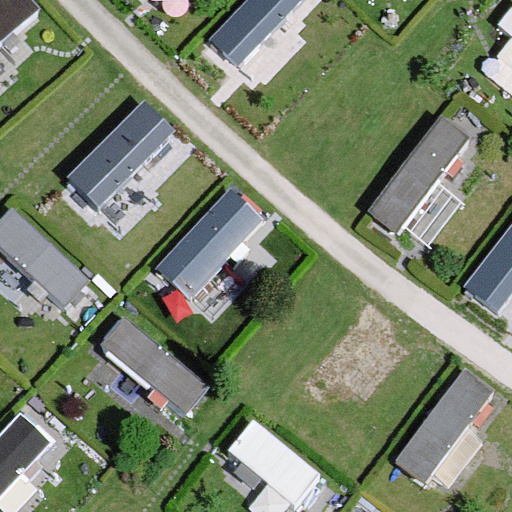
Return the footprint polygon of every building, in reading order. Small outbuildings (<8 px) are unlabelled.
[(220,80),(291,8),(281,0),(257,0),(199,60),(220,80)] [(0,52),(35,23),(15,1),(0,14),(0,52)] [(484,27),(511,47),(511,11),(502,4),(484,27)] [(86,204),(158,133),(136,113),(65,184),(86,204)] [(406,230),(471,153),(448,135),(384,212),(406,230)] [(181,290),(249,216),(227,197),(159,272),(181,290)] [(0,234),(0,252),(58,306),(77,286),(9,224),(0,234)] [(511,300),(511,252),(490,286),(511,300)] [(333,393),(384,327),(363,307),(307,371),(333,393)] [(102,351),(173,408),(190,386),(119,330),(102,351)] [(417,485),(478,404),(454,387),(394,469),(417,485)] [(239,453),(303,511),(307,511),(324,494),(257,432),(239,453)] [(0,490),(37,454),(16,433),(0,449),(0,490)]
